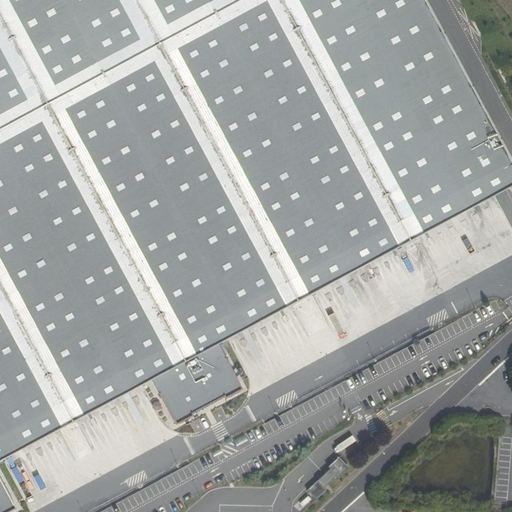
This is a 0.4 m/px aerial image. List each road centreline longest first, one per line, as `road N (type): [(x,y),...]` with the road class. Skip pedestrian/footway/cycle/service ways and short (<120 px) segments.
road 1 (unknown): [(296,484),(257,422),(241,374),(247,359),(277,338),(356,299)]
road 2 (residential): [(511,347),(331,511)]
